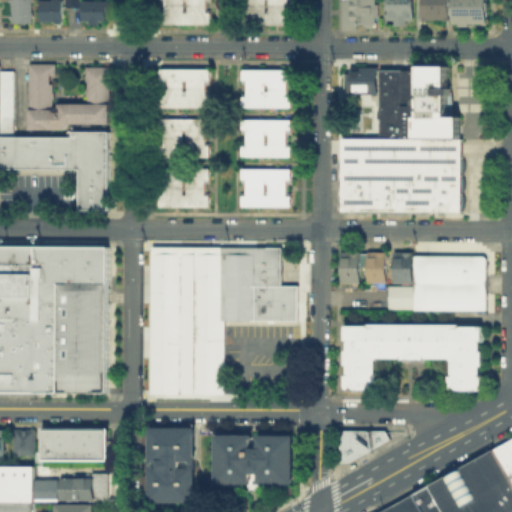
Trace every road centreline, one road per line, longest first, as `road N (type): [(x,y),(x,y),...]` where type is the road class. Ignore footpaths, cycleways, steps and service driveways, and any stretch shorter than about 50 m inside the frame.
road 1 (residential): [(0,45),(511,48)]
road 2 (residential): [(0,227),(511,229)]
road 3 (residential): [(130,46),(130,511)]
road 4 (residential): [(320,410),(322,47)]
road 5 (tertiary): [(0,408),(320,410)]
road 6 (residential): [(511,381),(511,218)]
road 7 (secondary): [(376,479),(511,406)]
road 8 (tertiary): [(445,441),(417,413),(320,410)]
